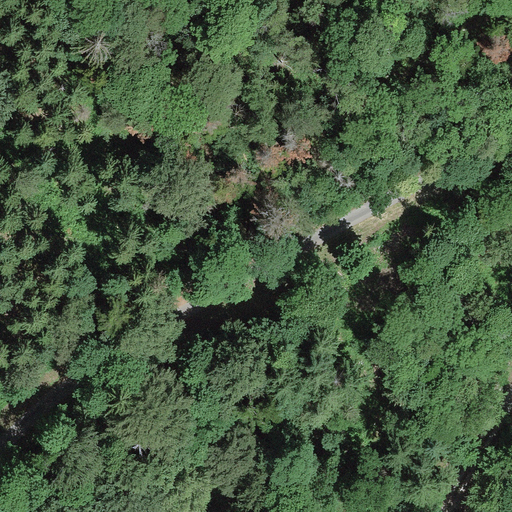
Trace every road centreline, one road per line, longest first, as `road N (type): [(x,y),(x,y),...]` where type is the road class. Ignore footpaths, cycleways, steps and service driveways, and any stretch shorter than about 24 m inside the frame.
road 1 (track): [(0,452),(21,425),(194,310),(406,191),(511,146)]
road 2 (track): [(506,0),(467,18),(335,121),(238,178),(193,221),(187,266),(194,310)]
road 3 (track): [(436,511),(511,389)]
